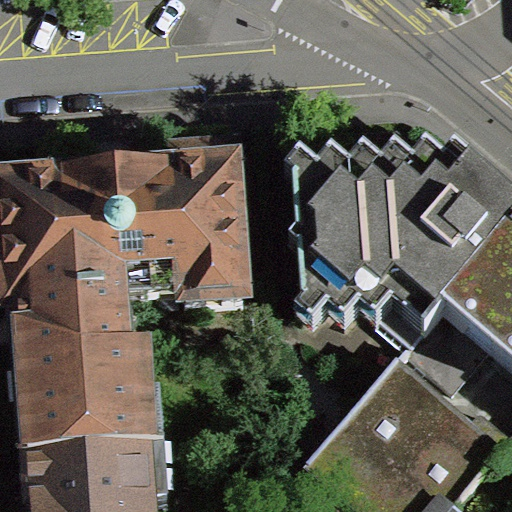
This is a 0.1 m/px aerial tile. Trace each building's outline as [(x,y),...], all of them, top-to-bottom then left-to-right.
[(242,308),(230,147),(183,150),(173,151),(176,181),(0,194),(0,229),(1,236),(0,236),(0,273),(3,273),(6,316),(10,315),(12,345),(18,345),(27,463),(136,455),(133,408),(147,407),(145,368),(138,362),(125,363),(121,306),(185,301),(186,312),(242,308)] [(407,359),(511,234),(511,205),(491,188),(480,179),(477,182),(472,177),(465,185),(438,162),(424,180),(406,165),(392,182),(375,167),(360,184),(343,169),(328,186),(311,171),(296,188),(295,187),(293,190),(297,240),(289,250),(298,258),(302,310),(304,311),(306,309),(323,324),(338,307),(355,322),(369,305),(387,319),(376,332),(407,359)] [(511,234),(407,359),(406,359),(452,398),(487,356),(511,377),(511,234)] [(452,511),(511,444),(509,442),(484,421),(483,420),(482,420),(481,419),(480,419),(479,420),(478,420),(477,420),(477,421),(476,421),(468,430),(442,407),(400,371),(398,370),(309,474),(329,491),(322,500),(311,511),(452,511)] [(147,511),(143,455),(136,455),(27,463),(31,504),(25,511),(24,511),(147,511)]
